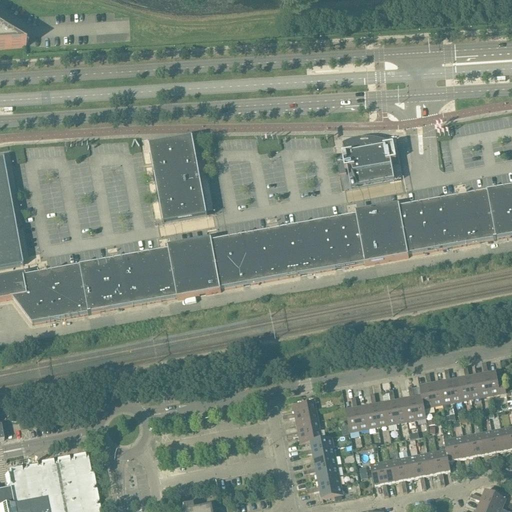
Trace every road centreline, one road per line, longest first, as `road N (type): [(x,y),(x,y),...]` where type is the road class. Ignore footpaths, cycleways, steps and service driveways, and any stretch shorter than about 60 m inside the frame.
road 1 (primary): [(511,47),(0,80)]
road 2 (primary): [(0,122),(511,89)]
road 3 (residential): [(268,395),(511,348)]
road 4 (residential): [(155,486),(280,461)]
road 5 (residential): [(147,420),(268,395)]
